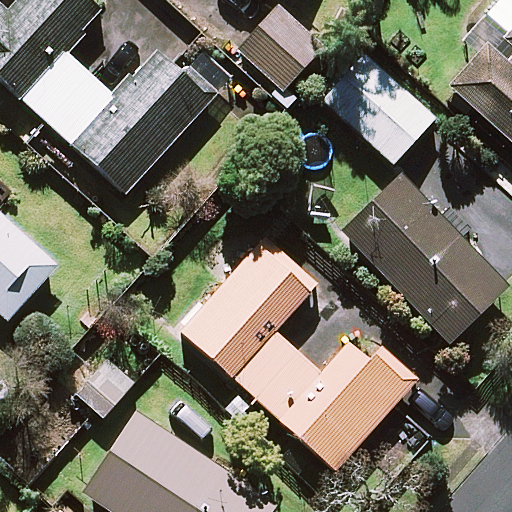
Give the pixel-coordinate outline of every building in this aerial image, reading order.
[(100,15),(83,0),(21,0),(5,18),(0,13),(0,84),(124,198),(231,82),(203,57),(182,79),(156,55),(112,103),(62,57),(100,15)] [(511,0),(502,0),(463,44),(477,58),(448,91),(511,149),(511,0)] [(323,49),(283,12),(241,58),(281,95),(323,49)] [(433,123),(363,59),(321,104),(391,168),(433,123)] [(504,294),(399,181),(341,235),(446,348),(504,294)] [(0,318),(6,324),(55,270),(0,220),(0,318)] [(311,298),(258,251),(181,336),(333,473),(405,393),(351,345),(320,379),(275,338),(311,298)] [(132,385),(106,363),(76,399),(101,421),(132,385)] [(270,511),(272,510),(134,419),(82,497),(104,511),(270,511)]
